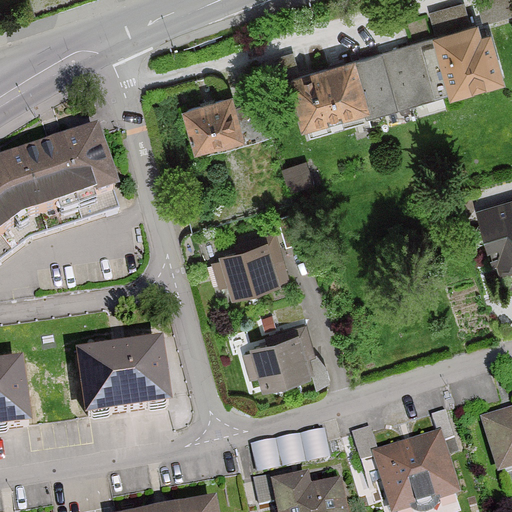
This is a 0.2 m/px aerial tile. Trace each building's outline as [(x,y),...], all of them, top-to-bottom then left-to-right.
[(489,29),(437,43),(453,98),(504,84),(489,29)] [(437,43),(359,65),(374,120),(453,98),(437,43)] [(359,65),(291,84),(306,139),(374,120),(359,65)] [(254,96),(189,116),(203,161),(268,141),(254,96)] [(104,142),(38,162),(57,229),(123,212),(104,142)] [(0,173),(0,248),(5,258),(30,240),(57,229),(38,162),(0,173)] [(511,198),(475,209),(486,252),(500,248),(507,275),(511,273),(511,198)] [(275,234),(217,250),(231,303),(289,287),(275,234)] [(304,330),(246,343),(260,402),(318,388),(304,330)] [(165,355),(80,366),(88,433),(173,423),(165,355)] [(27,376),(0,378),(0,448),(34,446),(27,376)] [(511,413),(485,421),(506,486),(511,483),(511,413)] [(254,437),(257,466),(332,458),(329,429),(254,437)] [(439,442),(375,463),(391,511),(435,511),(460,504),(439,442)] [(314,482),(281,487),(285,511),(349,511),(346,492),(317,497),(314,482)]
